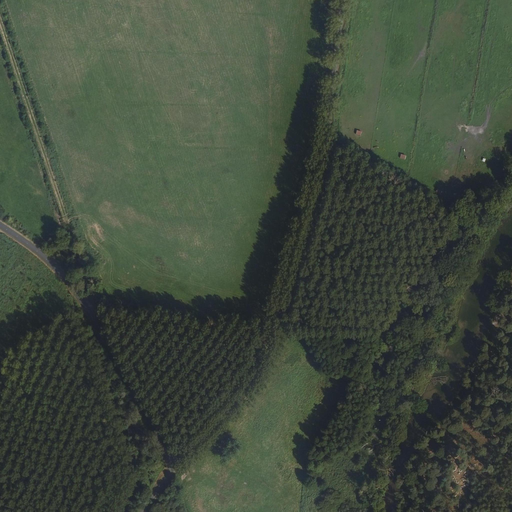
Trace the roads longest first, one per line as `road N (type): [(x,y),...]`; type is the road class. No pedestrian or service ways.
road 1 (unclassified): [(178,464),(270,362),(308,222),(344,0)]
road 2 (tertiary): [(0,226),(79,290),(178,464)]
